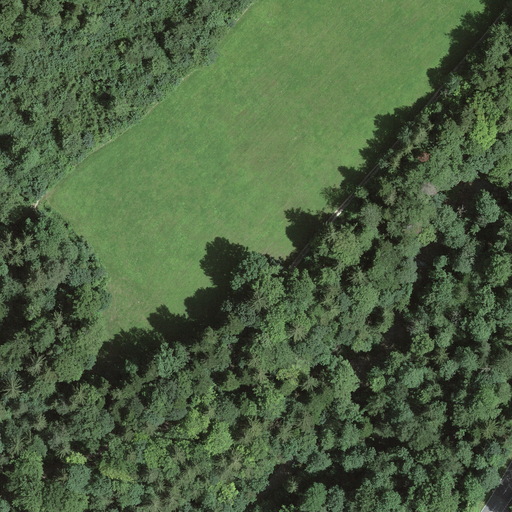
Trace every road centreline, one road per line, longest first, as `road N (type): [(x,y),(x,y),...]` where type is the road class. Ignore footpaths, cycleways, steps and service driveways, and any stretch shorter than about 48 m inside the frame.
road 1 (track): [(511,0),(190,405),(0,495)]
road 2 (track): [(253,0),(183,76),(45,189),(45,211),(74,244)]
